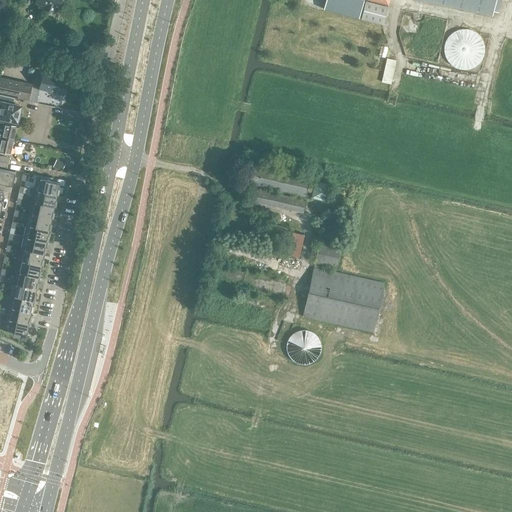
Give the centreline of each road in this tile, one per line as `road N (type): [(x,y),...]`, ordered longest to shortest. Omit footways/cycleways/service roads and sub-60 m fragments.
road 1 (secondary): [(97,275),(157,3)]
road 2 (unclassified): [(52,328),(108,64)]
road 3 (track): [(270,366),(308,247),(307,221),(241,199),(202,174)]
road 4 (track): [(270,366),(511,420)]
road 5 (secondary): [(97,275),(74,324),(31,493)]
road 6 (secondary): [(46,497),(97,275)]
road 7 (track): [(202,174),(227,108),(365,139)]
road 8 (track): [(202,174),(170,338)]
road 9 (track): [(508,0),(497,32),(399,0)]
road 10 (track): [(170,338),(147,418),(150,432),(186,441)]
